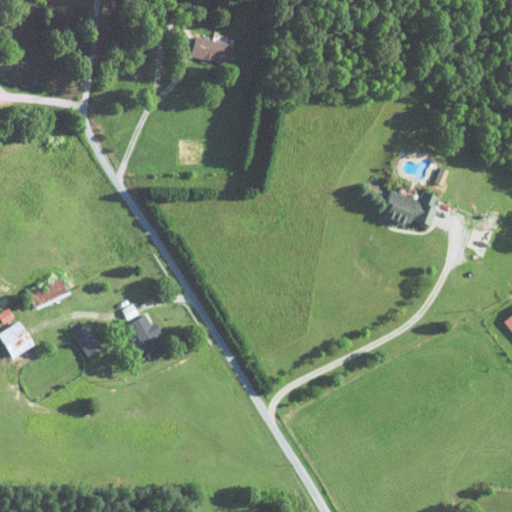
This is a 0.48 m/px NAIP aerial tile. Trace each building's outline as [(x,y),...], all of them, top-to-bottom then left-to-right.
[(224,64),(229,43),(191,34),(186,55),(224,64)] [(425,225),(435,196),(416,190),(413,199),(384,190),(375,216),(402,225),(405,218),(425,225)] [(64,293),(57,277),(22,293),(30,309),(64,293)] [(511,308),(498,321),(511,335),(511,308)] [(0,321),(8,321),(8,309),(0,309),(0,321)] [(123,323),(144,359),(161,349),(153,334),(157,332),(150,321),(146,323),(140,313),(123,323)] [(0,328),(0,341),(9,356),(29,344),(14,320),(0,328)] [(84,358),(99,349),(82,322),(67,332),(84,358)]
